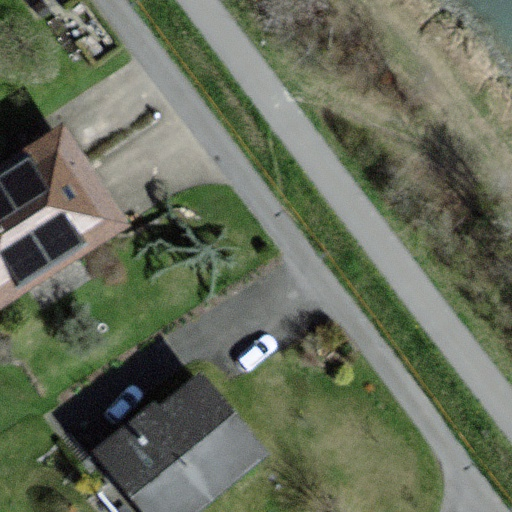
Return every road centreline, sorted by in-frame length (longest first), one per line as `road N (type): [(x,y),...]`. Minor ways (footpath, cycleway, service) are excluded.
road 1 (residential): [(494,511),(111,0)]
road 2 (track): [(199,0),(511,410)]
